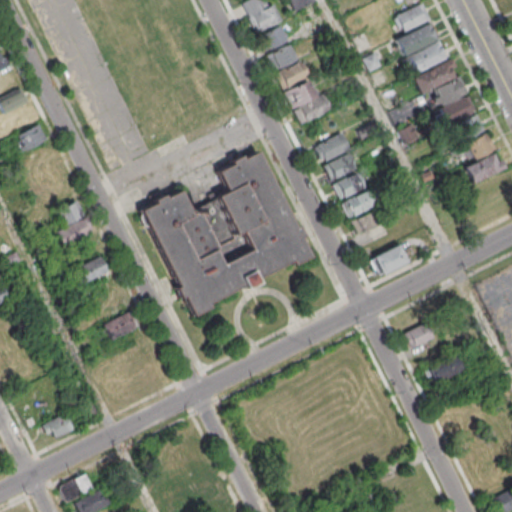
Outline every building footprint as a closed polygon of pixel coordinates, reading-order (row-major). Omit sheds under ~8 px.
[(253,32),(279,21),(271,4),(264,7),(261,0),(245,0),(240,2),(253,32)] [(285,0),(292,11),(311,0),(285,0)] [(428,18),(420,2),(393,16),(401,32),(428,18)] [(393,35),(398,53),(435,42),(430,25),(393,35)] [(283,40),(276,26),(259,35),(267,49),(283,40)] [(295,59),(287,43),(268,53),(276,68),(295,59)] [(405,53),(410,70),(443,61),(439,43),(405,53)] [(410,76),(417,93),(429,88),(436,105),(465,93),(459,76),(456,77),(449,60),(410,76)] [(305,77),(300,61),(275,70),(281,86),(305,77)] [(281,91),(297,124),(328,110),(321,94),(316,97),(307,78),(281,91)] [(0,114),(25,101),(18,88),(0,97),(0,114)] [(438,105),(443,122),(473,114),(468,97),(438,105)] [(460,141),(482,129),(474,114),(452,126),(460,141)] [(21,150),(45,140),(37,124),(14,134),(21,150)] [(320,162),(349,148),(341,132),(312,146),(320,162)] [(469,183),(501,168),(484,133),(463,143),(472,161),(461,167),(469,183)] [(305,258),(256,150),(214,169),(224,192),(186,210),(177,190),(138,208),(185,312),(305,258)] [(321,164),(328,181),(353,170),(346,154),(321,164)] [(331,183),(336,198),(362,189),(357,174),(331,183)] [(346,218),(372,207),(366,190),(339,201),(346,218)] [(53,211),(61,225),(81,214),(74,200),(53,211)] [(353,231),(371,228),(368,215),(351,218),(353,231)] [(63,246),(92,231),(84,217),(56,231),(63,246)] [(367,258),(376,275),(405,261),(396,244),(367,258)] [(106,272),(98,256),(75,267),(82,283),(106,272)] [(101,324),(109,340),(137,326),(128,310),(101,324)] [(431,338),(425,323),(401,332),(407,348),(431,338)] [(424,369),(432,384),(460,369),(452,354),(424,369)] [(74,430),(69,413),(41,421),(46,438),(74,430)] [(510,483),(504,469),(481,479),(486,493),(510,483)] [(64,502),(97,486),(88,470),(56,486),(64,502)] [(172,511),(189,511),(227,495),(218,474),(166,497),(172,511)] [(76,511),(90,511),(107,503),(98,487),(71,502),(76,511)] [(503,511),(511,507),(511,489),(491,501),(497,511),(503,511)]
